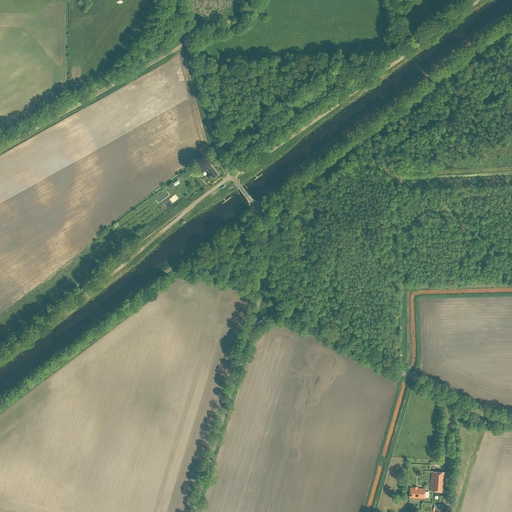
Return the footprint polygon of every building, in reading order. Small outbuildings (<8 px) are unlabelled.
[(205,168),(209,173),(206,176),(208,179),(212,176),(213,178),(218,174),(210,164),(205,168)] [(184,179),(195,172),(192,168),(181,175),(184,179)] [(432,471),(430,491),(445,492),(447,472),(432,471)] [(425,489),(410,488),(409,497),(424,499),(425,489)] [(433,511),(442,511),(442,507),(443,507),(444,503),(439,503),(439,504),(434,504),(434,508),(433,508),(433,511)]
